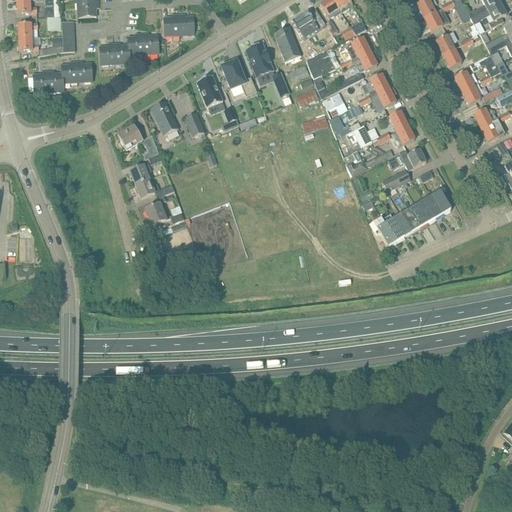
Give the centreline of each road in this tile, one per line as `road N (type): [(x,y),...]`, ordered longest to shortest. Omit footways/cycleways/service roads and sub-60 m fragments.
road 1 (motorway): [(0,366),(214,367),(511,326)]
road 2 (motorway): [(511,302),(214,343),(0,343)]
road 3 (tertiary): [(54,480),(67,405),(69,287),(15,145)]
road 4 (residential): [(491,223),(377,0)]
road 5 (residential): [(93,121),(148,312)]
road 6 (unclassified): [(93,121),(226,37)]
road 7 (unclassified): [(182,511),(54,480)]
